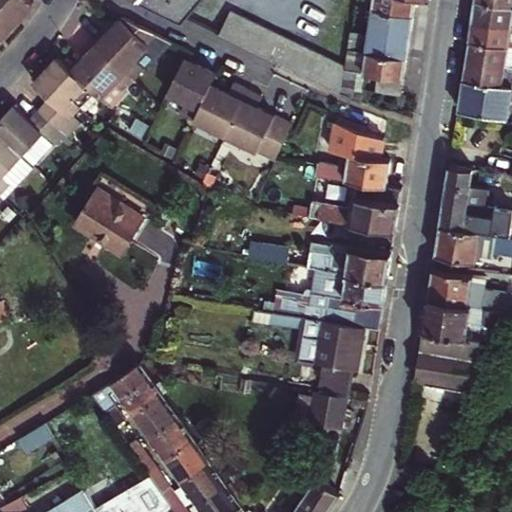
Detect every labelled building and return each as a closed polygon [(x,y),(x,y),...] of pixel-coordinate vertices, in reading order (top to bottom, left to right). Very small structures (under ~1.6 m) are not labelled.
[(0,0),(0,9),(15,23),(28,9),(35,2),(33,0),(0,0)] [(149,0),(187,18),(201,0),(149,0)] [(415,0),(374,0),(374,6),(414,15),(415,7),(415,0)] [(511,25),(511,6),(475,2),(474,11),(473,21),(511,25)] [(410,36),(414,15),(374,6),(368,51),(407,56),(410,36)] [(0,38),(2,37),(15,23),(0,9),(0,38)] [(347,65),(231,10),(220,34),(263,55),(343,93),(347,65)] [(110,31),(98,43),(135,79),(146,67),(148,69),(174,40),(124,16),(110,31)] [(511,25),(473,21),(471,32),(470,42),(511,46),(511,25)] [(359,50),(362,32),(352,30),(349,48),(359,50)] [(467,60),(511,66),(511,46),(470,42),(469,51),(467,60)] [(135,79),(98,43),(85,57),(74,70),(90,85),(96,91),(104,98),(117,84),(124,90),(135,79)] [(403,81),(407,56),(368,51),(359,50),(349,48),(347,65),(343,93),(368,103),(372,92),(362,88),(356,86),(358,70),(364,71),(377,73),(375,89),(401,93),(403,81)] [(74,70),(59,56),(46,71),(35,82),(51,97),(72,117),(83,105),(76,99),(90,85),(74,70)] [(202,65),(186,57),(169,93),(187,101),(201,108),(213,83),(218,72),(202,65)] [(511,66),(467,60),(466,70),(464,79),(511,85),(511,66)] [(364,71),(358,70),(356,86),(362,88),(364,71)] [(459,110),(508,118),(511,93),(511,85),(464,79),(461,98),(459,110)] [(230,92),(213,83),(201,108),(195,119),(227,134),(250,89),(239,83),(235,81),(230,92)] [(83,105),(96,91),(90,85),(76,99),(83,105)] [(277,102),(250,89),(227,134),(276,158),(293,124),(276,115),(281,104),(277,102)] [(72,117),(51,97),(40,108),(62,129),(72,117)] [(181,112),(195,119),(201,108),(187,101),(181,112)] [(30,119),(14,104),(7,112),(0,119),(0,131),(24,154),(35,165),(67,133),(62,129),(40,108),(30,119)] [(358,180),(387,185),(389,172),(392,159),(382,157),(385,138),(336,120),(331,149),(342,151),(352,153),(349,167),(306,162),(317,164),(316,173),(318,174),(358,180)] [(24,154),(0,131),(0,192),(4,197),(15,186),(5,176),(24,154)] [(340,166),(349,167),(352,153),(342,151),(340,166)] [(365,225),(396,230),(399,212),(403,187),(387,185),(358,180),(354,205),(314,199),(318,174),(316,173),(317,164),(306,162),(293,214),(338,221),(365,225)] [(471,185),(474,168),(451,165),(448,181),(471,185)] [(204,167),(200,175),(201,176),(205,178),(209,170),(204,167)] [(441,225),(511,235),(511,207),(487,204),(489,188),(471,185),(448,181),(445,203),(441,225)] [(8,200),(19,188),(15,186),(4,197),(8,200)] [(103,237),(125,252),(147,217),(98,186),(77,220),(103,237)] [(17,213),(9,205),(2,213),(11,221),(17,213)] [(363,239),(365,225),(338,221),(336,235),(363,239)] [(493,256),(494,251),(511,253),(511,235),(441,225),(439,239),(437,255),(481,262),(483,255),(493,256)] [(393,250),(333,241),(333,244),(331,255),(311,251),(309,265),(318,267),(388,278),(391,265),(393,250)] [(311,251),(331,255),(333,244),(313,241),(311,251)] [(263,242),(261,257),(288,262),(291,247),(263,242)] [(384,304),(388,278),(318,267),(313,294),(283,290),(280,312),(365,326),(381,328),(384,304)] [(511,298),(480,294),(471,292),(473,279),(473,275),(434,269),(432,285),(430,299),(511,312),(511,298)] [(471,292),(480,294),(482,280),(473,279),(471,292)] [(511,312),(430,299),(425,326),(417,378),(440,382),(447,383),(453,384),(481,388),(483,377),(487,378),(493,362),(479,360),(483,338),(485,325),(504,328),(511,329),(511,312)] [(361,351),(365,326),(280,312),(255,308),(253,318),(304,327),(299,358),(326,363),(321,390),(349,394),(354,367),(359,368),(361,351)] [(483,338),(503,342),(504,328),(485,325),(483,338)] [(112,392),(117,388),(123,397),(152,377),(142,362),(94,393),(106,410),(115,403),(119,401),(112,392)] [(134,413),(163,392),(152,377),(123,397),(134,413)] [(439,390),(446,391),(447,383),(440,382),(439,390)] [(344,426),(349,394),(321,390),(317,388),(311,420),(344,426)] [(150,435),(179,414),(163,392),(134,413),(150,435)] [(126,419),(115,403),(106,410),(117,425),(126,419)] [(166,457),(195,436),(179,414),(150,435),(166,457)] [(28,451),(55,435),(47,422),(20,438),(28,451)] [(182,480),(211,459),(195,436),(166,457),(182,480)] [(157,464),(141,441),(133,447),(148,470),(157,464)] [(197,501),(227,481),(211,459),(182,480),(197,501)] [(172,486),(157,464),(148,470),(155,479),(164,492),(172,486)] [(0,484),(0,490),(3,495),(16,486),(10,478),(0,484)] [(328,511),(341,493),(319,478),(294,511),(267,511),(266,509),(260,511),(328,511)] [(162,511),(174,505),(164,492),(155,479),(101,511),(100,511),(162,511)] [(204,511),(228,511),(243,503),(227,481),(197,501),(204,511)] [(88,490),(84,484),(76,488),(80,495),(88,490)] [(183,511),(188,509),(172,486),(164,492),(174,505),(174,506),(178,511),(183,511)] [(100,511),(101,511),(88,490),(80,495),(50,511),(100,511)] [(22,496),(0,507),(0,511),(19,511),(28,507),(22,496)]
